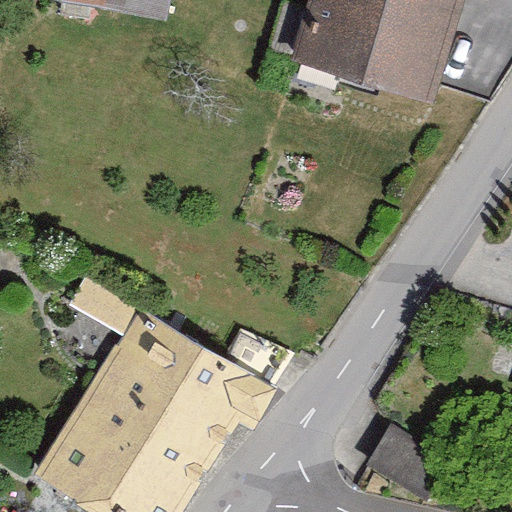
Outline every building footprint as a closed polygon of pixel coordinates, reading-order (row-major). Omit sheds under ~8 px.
[(165,0),(35,0),(161,23),(165,0)] [(324,0),(301,79),(441,121),(449,95),(477,0),(324,0)] [(92,285),(79,308),(133,340),(147,317),(92,285)] [(133,340),(42,491),(77,511),(192,511),(244,427),(261,438),(303,368),(234,327),(215,358),(147,317),(133,340)] [(388,427),(369,459),(428,495),(447,463),(388,427)]
